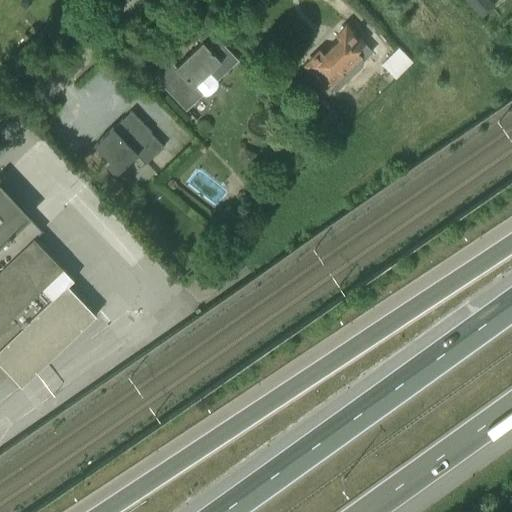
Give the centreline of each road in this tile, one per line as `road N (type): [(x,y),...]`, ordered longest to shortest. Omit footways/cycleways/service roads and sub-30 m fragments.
road 1 (motorway): [(511,242),(101,511)]
road 2 (motorway): [(511,299),(216,511)]
road 3 (unknown): [(6,129),(179,305)]
road 4 (unknown): [(0,429),(179,305)]
road 5 (unknown): [(179,305),(357,180)]
road 6 (residential): [(139,0),(0,136)]
road 7 (motorway): [(369,511),(511,409)]
